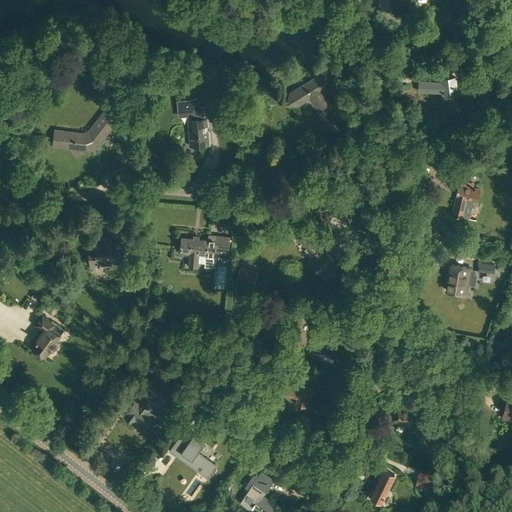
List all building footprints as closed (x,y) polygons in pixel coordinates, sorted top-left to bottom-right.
[(452,63),(452,71),(470,70),(469,61),(452,63)] [(328,127),(338,130),(340,120),(340,119),(340,118),(334,117),(336,112),(330,110),(331,106),(322,90),(324,89),(327,79),(317,77),(290,93),(288,103),(298,105),(306,100),(307,99),(313,100),(312,102),(328,127)] [(442,92),(443,100),(454,99),(452,89),(456,88),(455,77),(440,79),(440,83),(419,82),(418,91),(442,92)] [(189,119),(191,146),(209,145),(208,131),(203,131),(203,126),(208,126),(207,122),(215,122),(218,106),(204,107),(204,105),(198,105),(198,98),(177,99),(178,117),(189,116),(189,119)] [(0,106),(0,121),(1,124),(9,120),(1,106),(0,106)] [(53,146),(89,150),(89,149),(96,146),(97,147),(115,124),(124,110),(107,108),(102,114),(87,134),(55,129),(53,146)] [(215,125),(208,126),(210,140),(217,139),(215,125)] [(0,147),(3,153),(9,150),(5,141),(0,143),(0,147)] [(479,156),(476,150),(463,156),(466,162),(479,156)] [(200,161),(219,160),(218,153),(199,154),(200,161)] [(497,168),(500,171),(507,168),(507,164),(504,160),(497,163),(497,168)] [(452,214),(461,217),(466,197),(476,199),(479,189),(474,187),(474,186),(473,186),(473,184),(459,180),(456,194),(457,194),(452,214)] [(322,271),(327,276),(337,266),(332,262),(334,260),(325,251),(323,252),(303,231),(297,237),(317,258),(312,264),(321,273),(322,271)] [(189,266),(198,267),(199,253),(206,253),(206,258),(207,259),(207,263),(213,264),(214,259),(215,251),(229,252),(230,236),(208,234),(208,239),(199,239),(200,237),(193,236),(193,238),(182,237),(180,252),(190,253),(189,266)] [(89,253),(91,267),(125,263),(123,243),(112,244),(111,236),(94,238),(96,252),(89,253)] [(224,264),(239,264),(240,250),(231,249),(231,254),(224,253),(224,264)] [(476,272),(495,274),(496,263),(477,261),(476,272)] [(447,291),(466,294),(471,266),(452,263),(448,283),(447,283),(446,287),(447,289),(447,291)] [(126,268),(129,291),(139,290),(137,267),(126,268)] [(237,279),(255,283),(258,271),(240,267),(237,279)] [(149,287),(148,275),(141,276),(143,288),(149,287)] [(303,310),(311,312),(312,306),(320,308),(322,300),(306,296),(303,310)] [(44,308),(53,315),(59,306),(50,300),(44,308)] [(41,354),(45,356),(51,349),(54,349),(57,345),(55,343),(60,336),(60,335),(65,329),(53,320),(51,322),(43,315),(36,324),(44,330),(36,340),(37,341),(32,347),(36,349),(35,350),(41,354)] [(324,353),(333,356),(338,343),(329,341),(332,333),(322,329),(321,331),(316,329),(312,341),(317,342),(313,352),(323,356),(324,353)] [(250,361),(262,364),(265,351),(254,348),(254,349),(248,347),(245,357),(251,358),(250,361)] [(295,404),(305,407),(307,399),(310,399),(313,388),(301,384),(302,381),(304,382),(306,377),(303,376),(304,373),(306,373),(308,365),(296,362),(294,370),(296,371),(294,382),(285,380),(281,393),(297,397),(295,404)] [(462,372),(467,377),(472,372),(467,367),(462,372)] [(486,387),(495,389),(499,373),(490,371),(486,387)] [(141,377),(129,393),(135,398),(147,382),(141,377)] [(135,419),(146,427),(154,415),(147,410),(153,402),(145,395),(138,404),(135,401),(126,412),(127,412),(125,416),(133,422),(135,419)] [(502,416),(511,419),(511,396),(508,395),(502,416)] [(400,422),(409,424),(413,410),(397,405),(397,407),(394,409),(393,413),(394,415),(393,418),(400,420),(400,422)] [(433,413),(450,419),(453,410),(436,405),(433,413)] [(410,437),(421,436),(420,426),(410,427),(410,437)] [(195,437),(178,458),(208,480),(218,466),(199,453),(206,445),(195,437)] [(264,468),(275,475),(279,469),(268,461),(264,468)] [(369,496),(379,501),(393,474),(382,469),(378,477),(378,478),(369,496)] [(266,511),(279,511),(282,508),(264,495),(275,479),(261,470),(258,475),(256,474),(253,475),(245,487),(249,489),(240,502),(250,509),(255,502),(268,511),(266,511)] [(416,488),(431,493),(436,480),(421,475),(416,488)]
